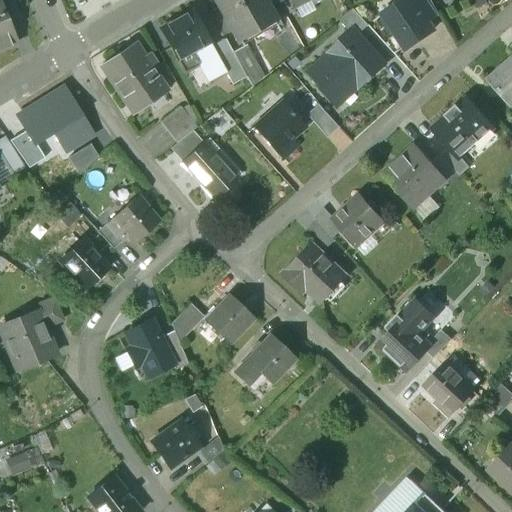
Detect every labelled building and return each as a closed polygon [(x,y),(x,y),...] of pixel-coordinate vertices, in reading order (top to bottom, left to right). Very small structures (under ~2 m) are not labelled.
[(11,0),(0,0),(0,6),(7,22),(19,17),(11,0)] [(267,7),(263,0),(217,0),(232,27),(267,7)] [(412,0),(403,0),(382,15),(383,17),(383,23),(389,32),(394,34),(405,50),(433,31),(427,22),(412,0)] [(429,0),(412,0),(427,22),(438,15),(429,0)] [(487,3),(481,9),(487,15),(493,10),(487,3)] [(7,22),(0,6),(0,50),(16,43),(7,22)] [(267,7),(232,27),(239,39),(274,19),(267,7)] [(368,27),(353,9),(339,20),(350,33),(354,29),(359,35),(368,27)] [(193,10),(160,28),(177,60),(210,42),(193,10)] [(350,33),(306,72),(334,104),(354,86),(358,90),(386,65),(359,35),(354,29),(350,33)] [(225,39),(212,46),(227,73),(226,74),(232,85),(246,78),(233,53),(225,39)] [(210,42),(177,60),(185,74),(199,66),(208,83),(226,74),(227,73),(212,46),(210,42)] [(143,57),(134,43),(101,65),(134,115),(167,91),(152,69),(157,66),(149,54),(143,57)] [(247,45),(233,53),(246,78),(251,87),(264,77),(259,68),(260,68),(247,45)] [(511,58),(487,81),(508,104),(511,100),(511,58)] [(68,144),(90,130),(63,87),(19,115),(27,127),(36,141),(57,128),(68,144)] [(489,125),(465,99),(433,129),(449,147),(458,158),(459,157),(474,144),(472,141),(489,125)] [(328,100),(313,107),(328,136),(343,129),(328,100)] [(282,103),(254,128),(274,151),(289,138),(290,140),(303,128),(291,116),(292,115),(282,103)] [(180,108),(160,123),(176,144),(192,132),(196,129),(180,108)] [(36,141),(27,127),(7,140),(27,169),(46,157),(36,141)] [(176,144),(170,149),(183,163),(204,144),(192,132),(176,144)] [(183,163),(182,164),(214,200),(233,182),(210,157),(215,153),(214,152),(205,143),(183,163)] [(73,155),(67,159),(78,175),(98,158),(90,145),(73,155)] [(414,145),(382,174),(410,206),(442,177),(443,177),(431,163),(414,145)] [(458,158),(449,147),(440,155),(455,172),(465,164),(459,157),(458,158)] [(241,174),(218,149),(214,152),(215,153),(210,157),(233,182),(241,174)] [(439,155),(431,163),(443,177),(442,177),(446,181),(455,173),(439,155)] [(78,215),(59,193),(45,205),(65,226),(78,215)] [(333,219),(332,220),(341,230),(356,246),(383,222),(359,195),(333,219)] [(137,198),(109,223),(123,241),(128,237),(133,243),(158,222),(137,198)] [(333,219),(325,210),(315,219),(318,223),(332,238),(341,230),(332,220),(333,219)] [(109,223),(97,233),(113,250),(123,241),(109,223)] [(332,238),(318,223),(307,233),(313,241),(324,250),(334,241),(332,238)] [(83,240),(60,263),(84,288),(97,276),(94,274),(104,264),(95,255),(97,254),(83,240)] [(311,244),(282,275),(302,294),(306,289),(321,304),(340,284),(333,277),(339,271),(311,244)] [(252,319),(229,297),(206,321),(230,343),(252,319)] [(41,310),(0,327),(0,329),(13,360),(30,353),(35,363),(54,356),(44,332),(47,327),(61,321),(52,300),(39,305),(41,310)] [(432,318),(415,302),(400,318),(397,316),(385,329),(390,333),(391,334),(402,322),(424,342),(424,341),(429,336),(422,329),(432,318)] [(190,305),(171,325),(174,332),(178,343),(203,318),(190,305)] [(148,378),(172,366),(159,339),(150,322),(126,335),(133,349),(127,352),(135,367),(140,364),(148,378)] [(402,322),(391,334),(390,333),(379,345),(406,371),(425,351),(430,346),(428,344),(424,341),(424,342),(402,322)] [(441,331),(428,344),(430,346),(425,351),(433,359),(451,340),(441,331)] [(187,365),(178,343),(174,332),(159,339),(172,366),(174,371),(187,365)] [(270,336),(247,361),(259,373),(271,384),(295,360),(270,336)] [(247,361),(234,374),(247,386),(259,373),(247,361)] [(473,390),(445,364),(425,386),(440,400),(436,404),(448,416),(473,390)] [(511,394),(498,382),(480,402),(496,417),(511,399),(511,394)] [(180,421),(150,442),(169,468),(198,447),(180,421)] [(217,438),(197,454),(204,465),(222,450),(217,438)] [(511,446),(511,445),(487,470),(511,493),(511,446)] [(15,474),(38,464),(32,449),(9,458),(15,474)] [(139,511),(113,478),(87,499),(97,511),(139,511)] [(443,511),(426,495),(415,506),(421,511),(443,511)]
